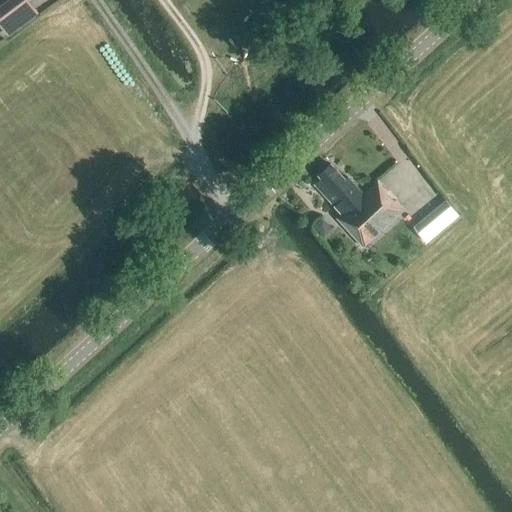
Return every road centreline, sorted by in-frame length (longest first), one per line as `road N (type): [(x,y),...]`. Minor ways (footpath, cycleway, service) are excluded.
road 1 (tertiary): [(234,214),(472,0)]
road 2 (tertiary): [(0,426),(234,214)]
road 3 (track): [(96,0),(197,153)]
road 4 (track): [(156,0),(202,76),(197,153)]
